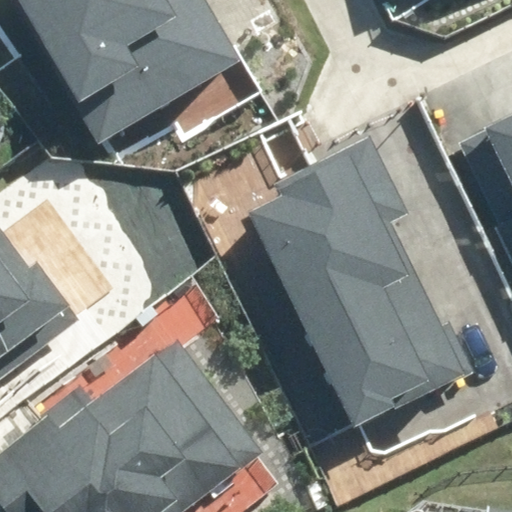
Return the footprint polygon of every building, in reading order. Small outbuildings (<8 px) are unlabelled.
[(0,0),(0,11),(89,157),(236,67),(195,0),(0,0)] [(511,51),(416,94),(484,246),(511,234),(511,235),(511,51)] [(277,205),(237,225),(344,442),(469,379),(445,330),(432,336),(384,238),(401,229),(361,150),(272,194),(277,205)] [(0,372),(70,324),(29,265),(15,274),(0,252),(0,372)] [(197,511),(261,462),(170,346),(86,412),(75,399),(0,458),(0,511),(197,511)]
